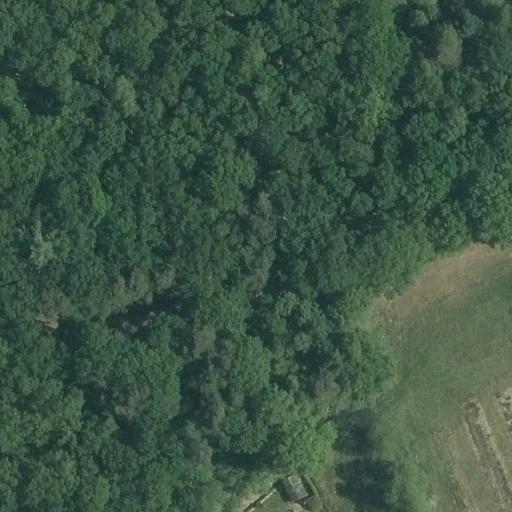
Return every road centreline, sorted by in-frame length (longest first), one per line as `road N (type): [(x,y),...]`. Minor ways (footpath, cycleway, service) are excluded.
road 1 (unclassified): [(0,338),(222,306),(511,186)]
road 2 (track): [(402,233),(402,113),(448,0)]
